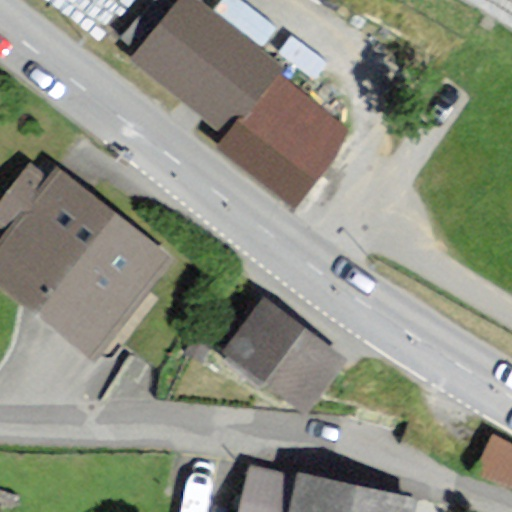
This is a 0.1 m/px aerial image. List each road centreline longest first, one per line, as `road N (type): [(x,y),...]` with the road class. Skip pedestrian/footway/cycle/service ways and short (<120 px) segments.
road 1 (primary): [(511,395),(211,197),(0,28)]
road 2 (unclassified): [(511,508),(357,454),(214,437),(0,428)]
